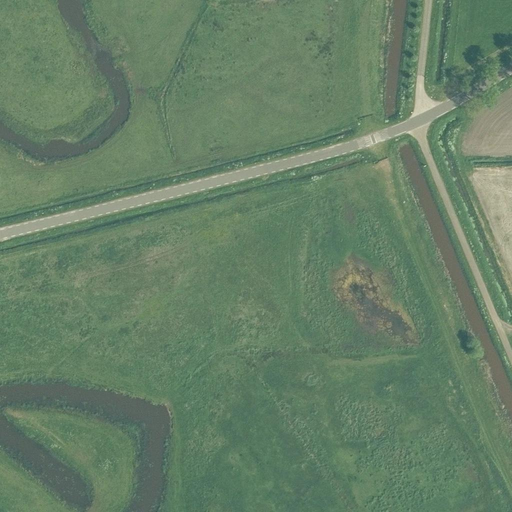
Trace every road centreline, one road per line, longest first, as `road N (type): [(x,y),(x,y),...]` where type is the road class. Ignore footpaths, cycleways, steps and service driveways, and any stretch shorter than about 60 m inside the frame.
road 1 (tertiary): [(0,235),(237,177),(421,119)]
road 2 (unclassified): [(511,359),(429,161),(421,119)]
